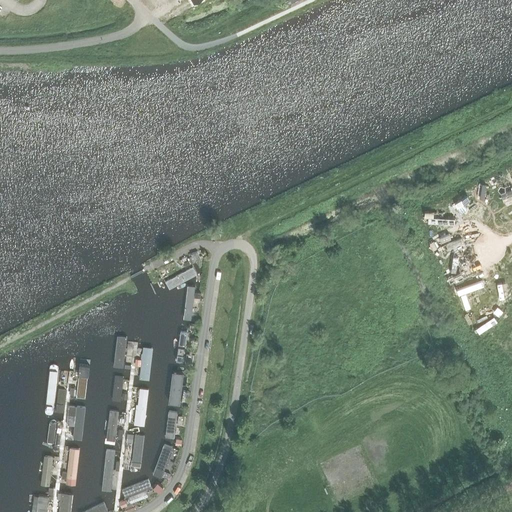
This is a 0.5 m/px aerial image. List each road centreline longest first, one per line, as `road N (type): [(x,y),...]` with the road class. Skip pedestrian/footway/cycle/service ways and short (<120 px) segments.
road 1 (track): [(235,243),(511,105)]
road 2 (residential): [(142,511),(179,473),(213,257),(235,243)]
road 3 (residential): [(197,511),(229,431),(253,268),(251,253),(235,243)]
road 4 (unclassified): [(146,16),(102,40),(0,51)]
